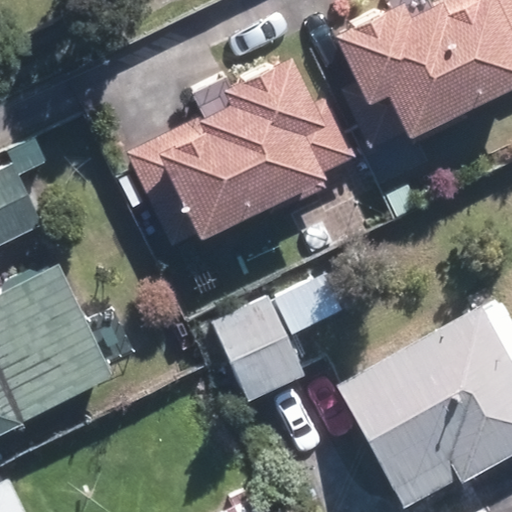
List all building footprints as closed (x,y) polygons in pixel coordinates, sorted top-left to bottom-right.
[(511,69),(511,0),(365,0),(331,17),(356,69),(341,78),(371,139),(406,122),(412,134),(468,108),(461,95),(511,69)] [(177,116),(129,139),(172,232),(265,189),(270,202),(327,175),(321,163),(357,148),(327,85),(311,92),(286,38),(218,71),(225,86),(194,100),(196,108),(177,116)] [(0,148),(0,227),(36,210),(5,146),(0,148)] [(51,249),(0,272),(0,410),(103,362),(51,249)] [(305,364),(269,285),(213,311),(249,390),(305,364)] [(336,372),(404,495),(511,434),(511,347),(481,292),(336,372)] [(0,511),(24,511),(1,462),(0,462),(0,511)] [(268,511),(252,479),(183,511),(268,511)]
